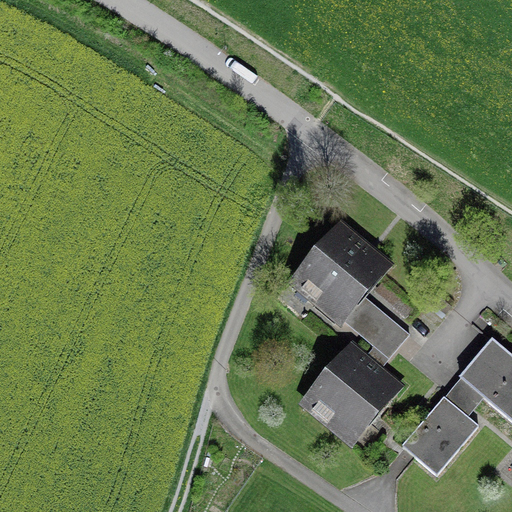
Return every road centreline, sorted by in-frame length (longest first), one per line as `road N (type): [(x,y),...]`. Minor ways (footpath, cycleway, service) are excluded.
road 1 (residential): [(118,0),(310,129),(454,239),(511,302)]
road 2 (track): [(174,511),(214,381)]
